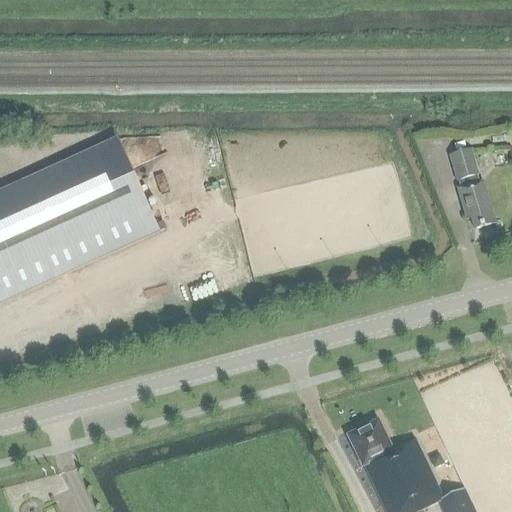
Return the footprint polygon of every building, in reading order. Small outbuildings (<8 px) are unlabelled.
[(503,138),(491,139),(491,146),(504,145),(503,138)] [(0,304),(158,233),(117,141),(0,193),(0,304)] [(457,183),(458,182),(476,177),(478,176),(470,151),(449,157),(457,183)] [(478,184),(476,177),(458,182),(460,190),(457,191),(466,221),(471,220),(474,231),(495,225),(483,183),(478,184)] [(419,511),(438,503),(442,511),(473,511),(463,490),(442,500),(414,440),(392,451),(386,439),(384,440),(377,425),(350,438),(363,465),(362,465),(384,511),(419,511)]
